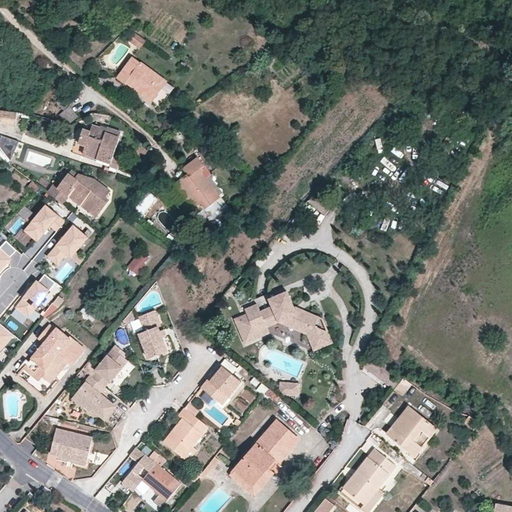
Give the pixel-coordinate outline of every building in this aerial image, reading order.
[(134,30),(127,39),(139,47),(146,38),(134,30)] [(153,99),(167,82),(132,56),(116,79),(125,85),(126,83),(128,80),(153,99)] [(128,80),(126,83),(151,102),(153,99),(128,80)] [(68,125),(78,116),(69,106),(59,115),(68,125)] [(17,113),(0,110),(0,124),(16,126),(17,113)] [(107,128),(106,130),(92,125),(90,132),(84,130),(79,144),(86,146),(83,154),(107,163),(106,164),(118,168),(121,160),(114,157),(122,133),(107,128)] [(14,140),(2,136),(0,139),(0,157),(7,163),(14,140)] [(383,155),(376,166),(389,176),(397,165),(383,155)] [(187,175),(180,181),(198,205),(200,204),(204,209),(220,197),(205,178),(199,170),(205,166),(198,158),(183,169),(187,175)] [(116,175),(118,168),(106,164),(104,170),(116,175)] [(205,166),(199,170),(205,178),(211,174),(205,166)] [(72,170),(69,173),(76,178),(78,174),(72,170)] [(81,206),(86,199),(102,210),(109,201),(106,198),(111,191),(96,180),(78,174),(76,178),(69,173),(58,187),(54,184),(47,193),(63,204),(68,197),(81,206)] [(180,181),(174,185),(192,209),(198,205),(180,181)] [(147,190),(130,212),(141,220),(158,198),(147,190)] [(197,215),(203,223),(226,205),(220,197),(204,209),(197,215)] [(86,199),(81,206),(96,218),(102,210),(86,199)] [(56,232),(65,221),(45,205),(24,231),(37,242),(50,226),(56,232)] [(88,238),(73,225),(47,257),(57,265),(66,255),(71,258),(88,238)] [(17,250),(6,241),(0,247),(0,272),(10,261),(10,258),(17,250)] [(128,269),(138,277),(146,266),(144,265),(150,259),(144,254),(139,260),(137,259),(128,269)] [(28,317),(55,282),(45,274),(39,282),(37,280),(15,307),(28,317)] [(320,318),(295,306),(288,292),(270,300),(273,307),(262,312),(258,305),(246,311),(249,315),(254,328),(266,322),(268,328),(281,324),(309,335),(316,351),(334,343),(330,333),(316,327),(320,318)] [(59,295),(43,315),(45,317),(58,307),(64,299),(59,295)] [(80,312),(92,318),(97,309),(84,303),(80,312)] [(163,336),(160,337),(158,332),(160,331),(158,326),(161,325),(155,309),(139,316),(145,330),(140,333),(151,357),(169,350),(163,336)] [(134,318),(131,312),(123,321),(125,325),(133,321),(134,318)] [(254,328),(249,315),(236,320),(247,345),(271,334),(268,328),(266,322),(254,328)] [(0,351),(14,335),(0,322),(0,351)] [(38,338),(44,343),(23,368),(38,381),(42,376),(51,383),(61,371),(68,364),(71,366),(86,348),(70,335),(68,337),(60,330),(59,331),(49,324),(38,338)] [(160,337),(163,336),(166,335),(164,329),(160,331),(158,332),(160,337)] [(127,351),(118,344),(96,370),(97,371),(92,377),(105,387),(109,382),(110,383),(112,380),(119,372),(128,361),(123,356),(127,351)] [(372,348),(363,360),(399,385),(408,373),(372,348)] [(96,370),(88,363),(83,369),(91,376),(92,377),(97,371),(96,370)] [(223,367),(220,364),(209,379),(211,381),(223,367)] [(201,388),(222,405),(241,381),(223,367),(211,381),(209,379),(201,388)] [(125,376),(119,372),(112,380),(118,385),(125,376)] [(416,379),(408,373),(399,385),(407,391),(416,379)] [(103,397),(99,401),(96,398),(99,394),(105,387),(92,377),(91,376),(75,395),(86,404),(84,407),(89,412),(91,410),(104,421),(115,407),(103,397)] [(280,394),(301,396),(302,384),(282,382),(280,394)] [(277,403),(281,399),(269,389),(265,393),(277,403)] [(75,395),(71,399),(82,408),(84,407),(86,404),(75,395)] [(419,444),(415,440),(430,421),(410,406),(387,434),(411,453),(419,444)] [(179,416),(183,419),(164,442),(183,457),(193,446),(208,427),(185,408),(179,416)] [(299,440),(277,420),(234,469),(253,485),(268,468),(275,459),(279,463),(299,440)] [(411,453),(415,457),(438,427),(430,421),(415,440),(419,444),(411,453)] [(58,455),(59,451),(76,455),(74,461),(85,464),(92,439),(75,434),(58,430),(56,429),(50,452),(58,455)] [(183,457),(187,461),(197,449),(193,446),(183,457)] [(154,461),(137,447),(130,456),(138,463),(122,482),(134,492),(143,481),(145,478),(140,474),(145,467),(150,471),(156,463),(153,461),(154,461)] [(397,465),(376,449),(344,488),(364,504),(365,505),(379,488),(397,465)] [(58,455),(57,457),(74,461),(76,455),(59,451),(58,455)] [(145,478),(143,481),(159,494),(154,501),(161,508),(181,483),(161,467),(167,460),(159,454),(154,461),(153,461),(156,463),(150,471),(145,478)] [(214,457),(202,473),(201,474),(205,477),(218,460),(214,457)] [(268,468),(253,485),(234,469),(229,475),(254,497),(275,473),(268,468)] [(202,473),(197,469),(190,478),(195,483),(201,474),(202,473)] [(122,481),(115,474),(107,484),(115,490),(122,481)] [(431,486),(434,482),(429,477),(425,481),(431,486)] [(370,511),(386,493),(379,488),(365,505),(364,504),(361,509),(365,511),(370,511)] [(316,511),(330,511),(335,506),(327,500),(316,511)]
